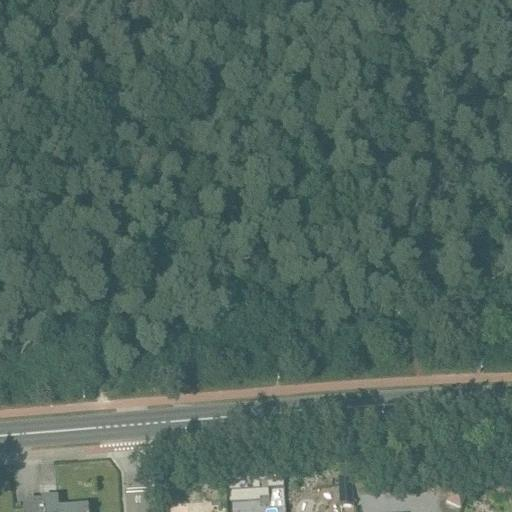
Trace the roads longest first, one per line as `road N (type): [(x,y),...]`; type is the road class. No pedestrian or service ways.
road 1 (tertiary): [(511,398),(136,423)]
road 2 (tertiary): [(136,423),(0,432)]
